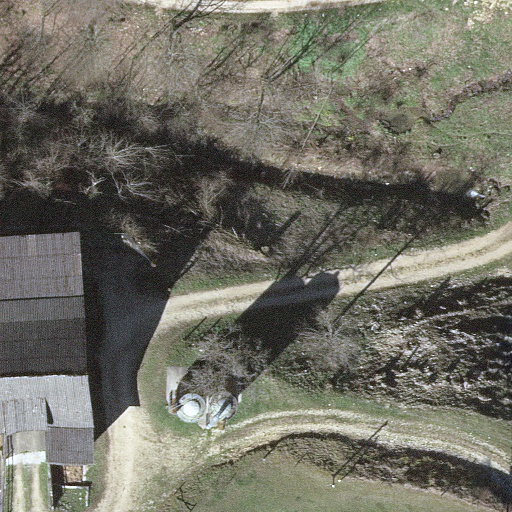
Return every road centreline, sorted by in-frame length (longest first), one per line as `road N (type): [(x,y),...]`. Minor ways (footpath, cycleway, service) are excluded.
road 1 (track): [(511,237),(484,251),(169,310),(135,334),(126,359),(130,465)]
road 2 (track): [(130,465),(287,434),(455,443),(511,475)]
